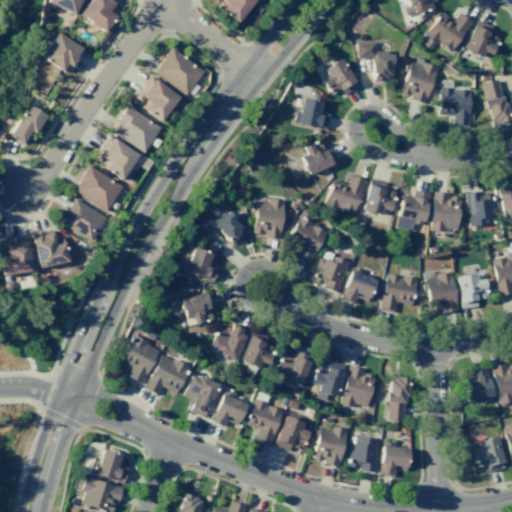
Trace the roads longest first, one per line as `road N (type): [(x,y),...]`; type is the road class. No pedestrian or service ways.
road 1 (tertiary): [(39,511),(74,400),(136,263),(184,180),(323,0)]
road 2 (tertiary): [(301,0),(197,130),(99,294),(50,413),(21,511)]
road 3 (residential): [(0,385),(74,400),(317,498),(402,510),(511,498)]
road 4 (residential): [(511,326),(475,339),(396,344),(325,327),(261,283)]
road 5 (residential): [(19,191),(51,164),(164,0)]
road 6 (residential): [(317,498),(313,511),(161,461),(169,442)]
road 7 (residential): [(430,344),(436,509)]
road 8 (residential): [(370,127),(439,155),(511,151)]
road 9 (residential): [(259,81),(166,0)]
